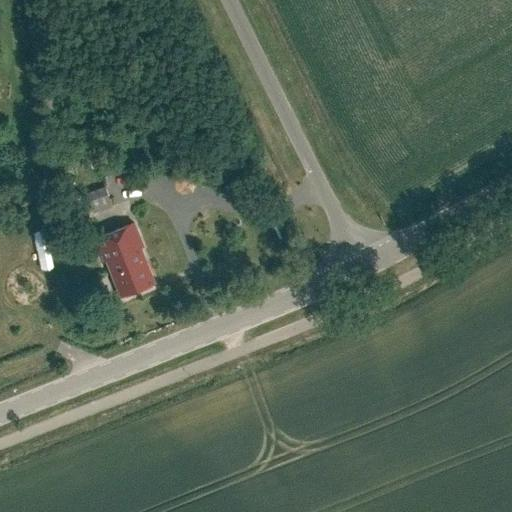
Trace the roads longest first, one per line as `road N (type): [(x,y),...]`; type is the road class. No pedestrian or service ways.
road 1 (secondary): [(0,414),(363,269)]
road 2 (unclassified): [(363,269),(231,0)]
road 3 (secondary): [(363,269),(511,188)]
